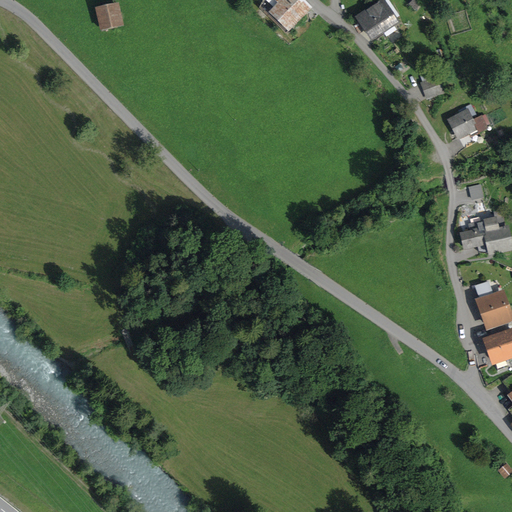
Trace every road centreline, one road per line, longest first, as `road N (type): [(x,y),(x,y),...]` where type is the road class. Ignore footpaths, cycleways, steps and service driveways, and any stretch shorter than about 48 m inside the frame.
road 1 (tertiary): [(0,0),(84,69),(206,199),(466,381),(511,435)]
road 2 (track): [(466,381),(472,360),(450,256),(446,163),(414,104),(313,0)]
